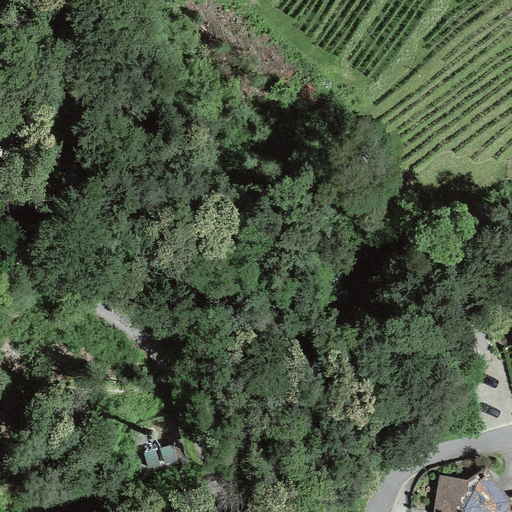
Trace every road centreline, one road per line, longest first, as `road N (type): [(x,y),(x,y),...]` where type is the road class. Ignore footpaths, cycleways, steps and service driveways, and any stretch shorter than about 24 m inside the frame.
road 1 (track): [(0,220),(21,250),(165,357),(185,392),(205,461)]
road 2 (track): [(2,181),(31,150),(47,106),(43,60),(4,0)]
road 3 (residential): [(380,511),(418,459),(511,436)]
